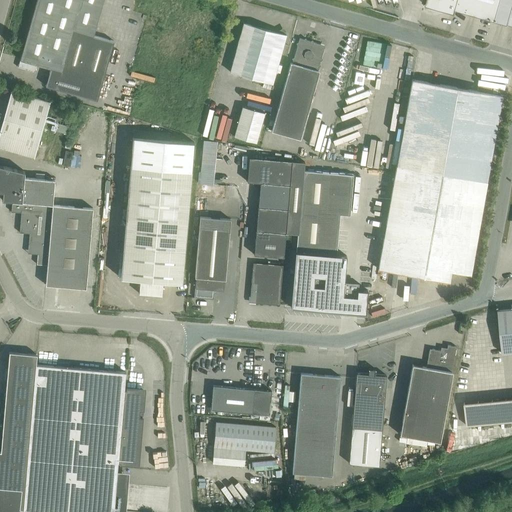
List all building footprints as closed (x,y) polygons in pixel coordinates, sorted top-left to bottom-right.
[(94,35),(103,0),(36,0),(18,67),(35,72),(37,64),(51,68),(46,86),(97,100),(114,41),(94,35)] [(511,0),(427,0),(426,5),(455,13),(456,9),(479,16),(495,20),(508,24),(511,7),(511,0)] [(273,83),(284,44),(286,34),(244,22),(230,71),(273,83)] [(301,138),(317,80),(320,71),(318,70),(324,49),(322,48),(320,45),(321,44),(300,38),(297,47),(293,62),(291,62),(273,131),(301,138)] [(485,188),(502,94),(412,79),(395,173),(485,188)] [(34,157),(49,100),(21,93),(11,90),(0,130),(0,147),(5,149),(34,157)] [(257,142),(265,112),(243,106),(235,136),(257,142)] [(121,224),(120,235),(124,235),(121,277),(122,278),(140,279),(139,293),(162,295),(163,281),(181,283),(182,283),(183,273),(192,170),(194,142),(133,137),(130,165),(125,224),(121,224)] [(65,151),(63,165),(69,166),(71,152),(65,151)] [(290,185),(292,160),(241,156),(240,172),(248,173),(247,181),(260,182),(290,185)] [(286,232),(298,233),(291,306),(342,310),(355,311),(366,312),(368,290),(357,289),(357,295),(343,294),(346,255),(337,254),(340,214),(350,215),(354,175),(304,171),(305,161),(292,160),(290,185),(288,209),(286,232)] [(22,201),(24,177),(25,171),(0,164),(0,190),(3,191),(2,199),(12,200),(22,201)] [(470,274),(485,188),(395,173),(378,268),(449,281),(451,271),(470,274)] [(86,288),(93,207),(53,204),(55,180),(24,177),(22,201),(12,200),(11,211),(21,212),(19,232),(29,233),(29,243),(34,243),(33,248),(38,248),(37,264),(47,264),(46,284),(86,288)] [(288,209),(290,185),(260,182),(258,206),(288,209)] [(286,232),(288,209),(258,206),(256,230),(286,232)] [(225,279),(231,219),(200,216),(195,277),(196,277),(224,279),(225,279)] [(284,257),(286,232),(256,230),(254,254),(284,257)] [(281,284),(283,265),(253,262),(251,282),(281,284)] [(223,290),(224,279),(196,277),(194,297),(214,299),(214,289),(223,290)] [(280,304),(281,284),(251,282),(250,296),(256,302),(280,304)] [(440,441),(453,371),(452,371),(456,346),(448,345),(447,351),(432,349),(429,351),(426,367),(412,364),(400,434),(407,435),(427,439),(440,441)] [(116,483),(118,461),(120,462),(120,464),(139,465),(146,389),(126,387),(126,389),(124,389),(126,372),(36,364),(37,354),(9,352),(1,451),(0,450),(0,511),(10,511),(113,511),(114,510),(120,510),(123,484),(116,483)] [(379,465),(386,385),(387,375),(375,374),(375,369),(369,368),(368,373),(356,372),(349,463),(379,465)] [(332,475),(340,386),(340,376),(301,373),(292,471),(332,475)] [(269,414),(272,390),(245,388),(213,385),(211,409),(250,412),(258,413),(269,414)] [(274,452),(276,427),(226,422),(216,421),(214,447),(224,447),(274,452)] [(407,435),(406,442),(426,446),(427,439),(407,435)]
